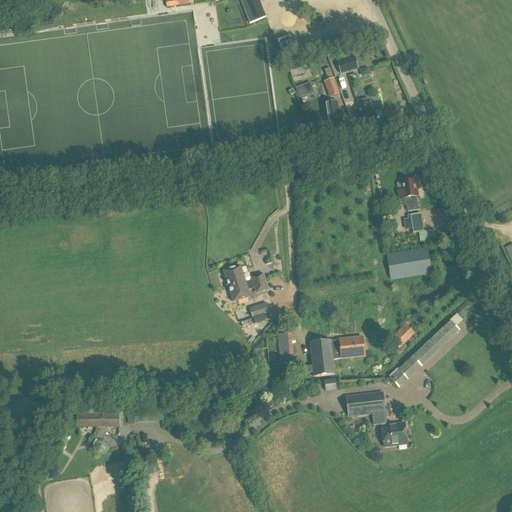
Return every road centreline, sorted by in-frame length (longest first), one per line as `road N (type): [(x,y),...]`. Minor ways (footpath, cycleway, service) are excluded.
road 1 (unclassified): [(0,206),(424,147)]
road 2 (unclassified): [(511,316),(444,169),(424,147)]
